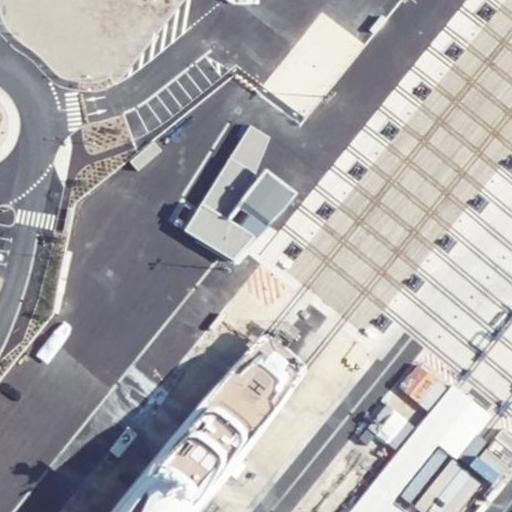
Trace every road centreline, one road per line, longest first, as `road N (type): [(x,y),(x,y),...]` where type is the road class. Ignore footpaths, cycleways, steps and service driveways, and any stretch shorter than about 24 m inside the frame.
road 1 (unclassified): [(0,330),(27,240),(33,192),(22,171)]
road 2 (unclassified): [(22,171),(35,153),(40,109),(31,88),(0,63)]
